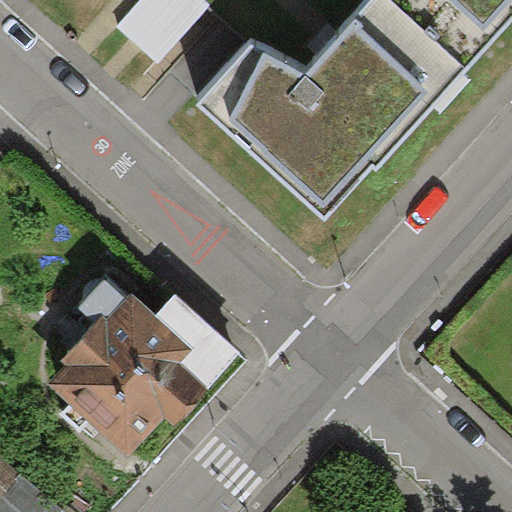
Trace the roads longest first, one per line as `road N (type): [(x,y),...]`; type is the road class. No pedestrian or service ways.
road 1 (residential): [(328,362),(0,29)]
road 2 (residential): [(511,153),(328,362)]
road 3 (residential): [(490,511),(328,362)]
road 4 (residential): [(328,362),(196,511)]
